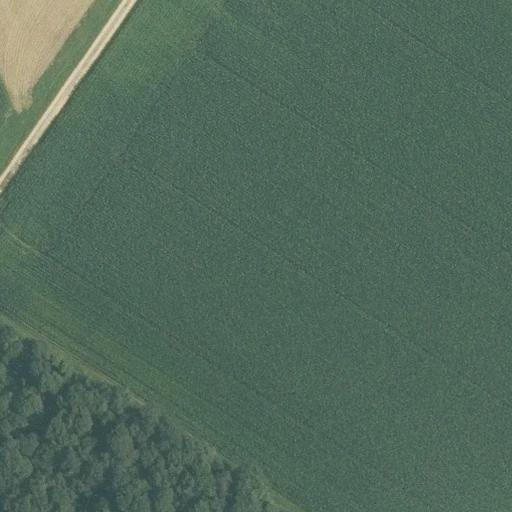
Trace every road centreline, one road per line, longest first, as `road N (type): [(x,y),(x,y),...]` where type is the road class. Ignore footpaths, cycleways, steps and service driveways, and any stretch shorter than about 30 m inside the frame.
road 1 (track): [(286,511),(0,326)]
road 2 (track): [(0,186),(130,0)]
